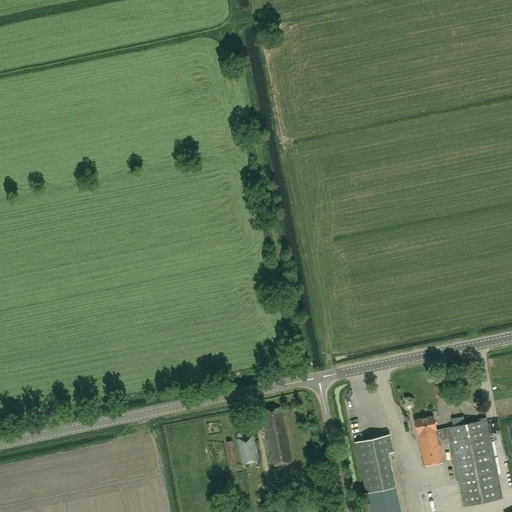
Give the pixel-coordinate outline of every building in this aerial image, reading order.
[(263,411),(274,465),(291,461),(280,407),(263,411)] [(433,415),(415,419),(425,466),(443,462),(439,444),(449,442),(462,506),(502,498),(486,419),(449,427),(436,430),(433,415)] [(393,451),(390,434),(355,442),(370,511),(401,511),(388,452),(393,451)] [(242,464),(259,461),(254,436),(237,439),(242,464)] [(230,465),(237,464),(233,440),(226,441),(230,465)]
